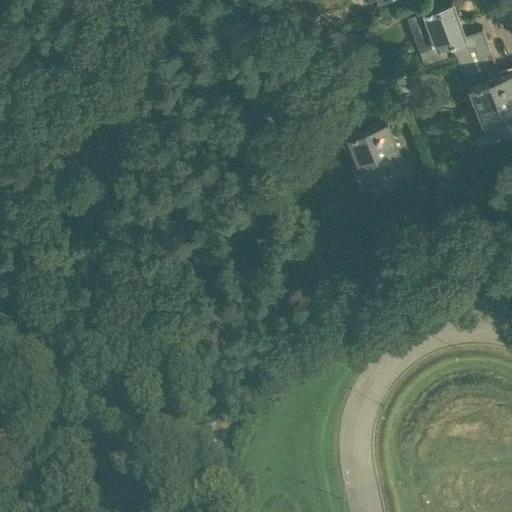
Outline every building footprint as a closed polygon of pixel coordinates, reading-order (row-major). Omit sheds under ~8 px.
[(479,55),(490,51),(481,27),(480,28),(481,29),(464,35),(452,1),(424,11),(424,12),(409,18),(416,38),(432,33),(437,46),(450,41),(455,56),(456,56),(455,55),(476,47),(479,55)] [(456,56),(455,56),(467,86),(469,86),(478,111),(511,98),(511,69),(511,70),(499,75),(490,51),(479,55),(476,47),(455,55),(456,56)] [(511,98),(478,111),(479,112),(475,114),(484,137),(492,134),(491,132),(511,123),(511,98)] [(355,160),(396,143),(387,120),(378,123),(369,100),(334,114),(344,139),(341,141),(355,160)] [(406,167),(396,143),(355,160),(355,161),(351,164),(365,184),(406,167)] [(416,183),(420,192),(422,199),(430,196),(429,194),(424,180),(423,180),(416,183)]
